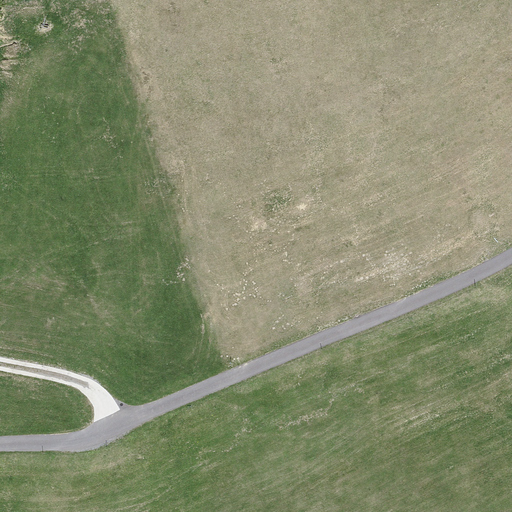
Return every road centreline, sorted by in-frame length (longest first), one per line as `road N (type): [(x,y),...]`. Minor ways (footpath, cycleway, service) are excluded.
road 1 (track): [(122,431),(511,269)]
road 2 (track): [(122,431),(65,383),(0,370)]
road 3 (track): [(0,454),(122,431)]
